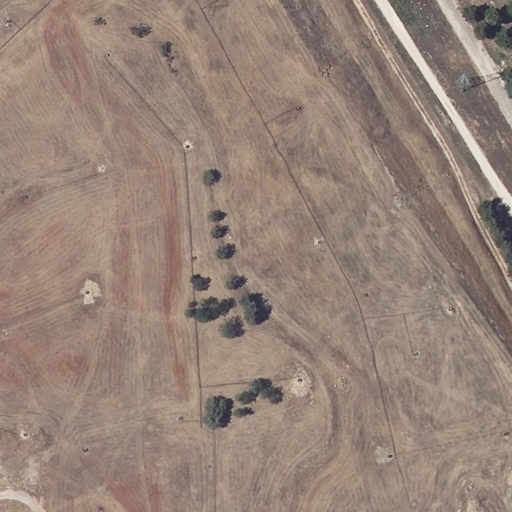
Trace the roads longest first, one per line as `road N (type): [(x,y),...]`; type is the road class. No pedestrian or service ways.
road 1 (track): [(511,279),(356,0)]
road 2 (track): [(382,0),(511,208)]
road 3 (track): [(442,0),(511,118)]
